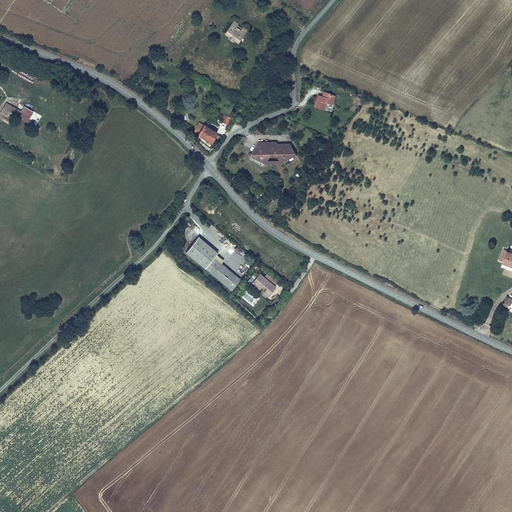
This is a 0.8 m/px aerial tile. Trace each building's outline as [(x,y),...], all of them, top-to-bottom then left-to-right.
[(228,33),(232,36),(233,35),(238,38),(237,40),(241,43),(250,30),(246,27),(244,30),(239,27),(241,23),(237,20),(228,33)] [(318,99),(314,109),(324,113),(327,106),(333,108),(336,101),(330,98),(331,97),(325,95),(323,99),(322,101),(318,99)] [(7,115),(15,119),(21,109),(13,105),(7,115)] [(27,107),(20,117),(29,123),(35,112),(27,107)] [(195,131),(199,134),(204,126),(200,123),(195,131)] [(213,142),(214,140),(216,142),(220,137),(217,135),(217,134),(204,126),(199,134),(213,142)] [(251,157),(266,166),(267,165),(269,161),(277,160),(280,165),(281,166),(294,156),(290,149),(281,155),(276,154),(276,150),(267,151),(268,145),(257,145),(251,157)] [(276,154),(281,155),(290,149),(288,147),(276,147),(276,145),(268,145),(267,151),(276,150),(276,154)] [(294,156),(281,166),(282,168),(296,158),(294,156)] [(250,159),(265,168),(266,166),(251,157),(250,159)] [(274,179),(271,182),(277,187),(280,184),(274,179)] [(511,267),(511,254),(502,251),(497,262),(511,267)] [(221,264),(214,258),(205,269),(213,275),(221,264)] [(221,264),(213,275),(232,290),(240,279),(221,264)] [(253,283),(269,295),(276,286),(260,274),(253,283)] [(276,307),(283,298),(279,294),(272,304),(276,307)] [(507,304),(508,305),(511,300),(507,297),(502,304),(505,306),(507,304)]
